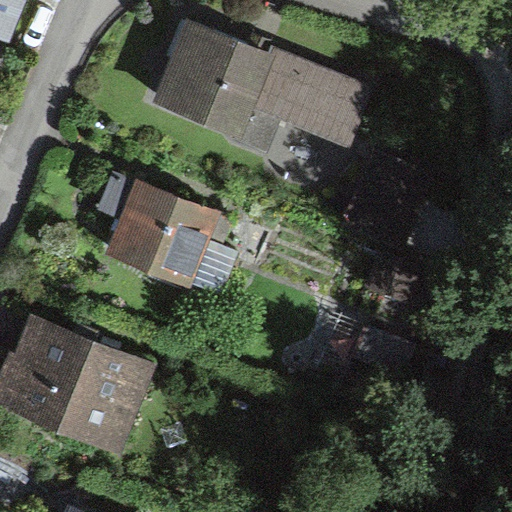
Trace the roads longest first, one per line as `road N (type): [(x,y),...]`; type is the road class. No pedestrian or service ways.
road 1 (track): [(417,511),(506,103),(510,51)]
road 2 (residential): [(0,198),(81,0)]
road 3 (residential): [(337,0),(510,51)]
